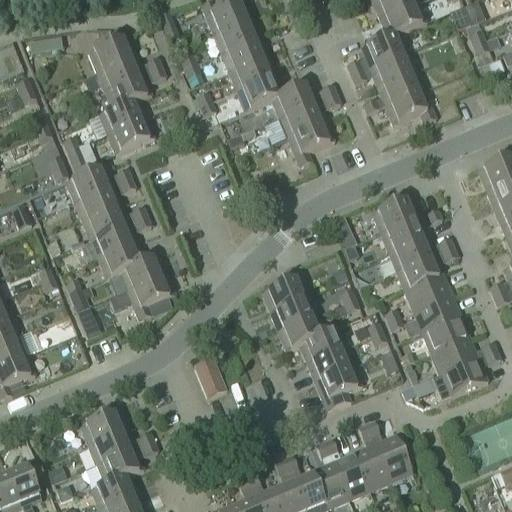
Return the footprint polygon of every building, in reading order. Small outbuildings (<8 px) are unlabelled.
[(414,0),(383,0),(371,5),(379,24),(418,8),(414,0)] [(213,6),(201,11),(213,40),(251,24),(243,4),(217,15),(213,6)] [(379,24),(387,43),(399,38),(426,27),(418,8),(379,24)] [(251,24),(213,40),(221,59),(259,43),(251,24)] [(115,46),(88,58),(96,78),(135,62),(123,32),(111,37),(115,46)] [(479,37),(467,42),(471,52),(483,47),(479,37)] [(387,43),(360,54),(368,74),(407,57),(399,38),(387,43)] [(259,43),(221,59),(228,78),(267,62),(259,43)] [(61,44),(30,49),(31,59),(63,54),(61,44)] [(483,47),(471,52),(475,61),(487,56),(483,47)] [(407,57),(368,74),(376,92),(415,76),(407,57)] [(192,60),(179,65),(183,74),(196,69),(192,60)] [(135,62),(96,78),(104,97),(143,80),(135,62)] [(267,62),(228,78),(236,97),(275,81),(267,62)] [(157,63),(145,69),(149,78),(161,73),(157,63)] [(358,67),(346,71),(350,81),(362,76),(358,67)] [(196,69),(183,74),(187,84),(200,79),(196,69)] [(161,73),(149,78),(153,87),(165,82),(161,73)] [(362,76),(350,81),(354,90),(366,85),(362,76)] [(415,76),(376,92),(384,112),(423,96),(415,76)] [(104,97),(112,114),(112,115),(137,105),(138,106),(152,100),(143,80),(104,97)] [(275,81),(236,97),(244,116),(271,106),(283,100),(283,99),(275,81)] [(27,84),(15,89),(19,99),(31,94),(27,84)] [(283,100),(271,106),(279,124),(317,108),(309,88),(283,99),(283,100)] [(332,91),(320,96),(324,106),(336,101),(332,91)] [(31,94),(19,99),(23,109),(35,104),(31,94)] [(423,96),(384,112),(392,131),(419,120),(423,129),(435,124),(423,96)] [(207,98),(192,104),(196,113),(211,107),(207,98)] [(19,99),(5,105),(9,114),(23,109),(19,99)] [(336,101),(324,106),(327,115),(340,110),(336,101)] [(112,114),(90,123),(98,143),(106,140),(145,124),(138,106),(137,105),(112,115),(112,114)] [(374,105),(362,110),(366,119),(378,114),(374,105)] [(211,107),(196,113),(200,123),(215,116),(211,107)] [(317,108),(279,124),(286,143),(325,127),(317,108)] [(43,122),(31,127),(35,137),(47,132),(43,122)] [(145,124),(106,140),(110,150),(98,155),(102,165),(153,143),(145,124)] [(325,127),(286,143),(298,172),(311,167),(307,158),(333,147),(325,127)] [(47,132),(35,137),(25,141),(29,150),(51,141),(47,132)] [(74,142),(62,147),(66,157),(78,152),(74,142)] [(504,165),(477,176),(485,196),(511,184),(511,149),(500,155),(504,165)] [(78,152),(66,157),(74,177),(86,171),(78,152)] [(60,163),(47,168),(51,177),(64,172),(60,163)] [(64,172),(51,177),(55,186),(67,181),(64,172)] [(104,172),(65,188),(74,209),(131,185),(127,175),(108,182),(104,172)] [(511,184),(485,196),(493,215),(511,206),(511,184)] [(131,185),(74,209),(81,227),(120,211),(116,201),(134,193),(131,185)] [(399,209),(372,220),(380,239),(419,223),(407,194),(395,199),(399,209)] [(511,206),(493,215),(501,234),(511,228),(511,206)] [(22,210),(10,215),(18,234),(31,229),(22,210)] [(120,211),(81,227),(89,245),(146,222),(142,213),(124,220),(120,211)] [(419,223),(380,239),(388,258),(427,242),(423,233),(441,225),(437,216),(419,223)] [(66,242),(78,237),(71,221),(59,225),(66,242)] [(146,222),(89,245),(97,264),(136,248),(132,239),(150,231),(146,222)] [(511,228),(501,234),(508,252),(511,250),(511,228)] [(427,242),(388,258),(396,277),(435,261),(440,258),(453,253),(449,244),(431,251),(427,242)] [(136,248),(97,264),(105,284),(118,279),(118,278),(144,267),(143,266),(136,248)] [(347,266),(357,262),(352,251),(342,255),(347,266)] [(440,258),(444,267),(457,262),(453,253),(440,258)] [(144,267),(118,278),(118,279),(126,297),(165,281),(156,261),(143,266),(144,267)] [(435,261),(396,277),(403,296),(443,280),(435,261)] [(511,271),(503,275),(511,296),(511,295),(511,271)] [(49,273),(36,278),(41,288),(53,283),(49,273)] [(288,287),(261,298),(269,318),(308,302),(296,273),(284,278),(288,287)] [(443,280),(403,296),(413,318),(452,302),(443,280)] [(165,281),(126,297),(138,326),(149,321),(146,312),(173,300),(165,281)] [(53,283),(41,288),(44,297),(56,292),(53,283)] [(76,285),(64,290),(68,299),(80,294),(76,285)] [(501,288),(489,293),(493,303),(505,298),(501,288)] [(80,294),(68,299),(72,308),(84,303),(80,294)] [(351,295),(339,300),(343,309),(355,304),(351,295)] [(505,298),(493,303),(496,312),(509,307),(505,298)] [(308,302),(269,318),(277,337),(316,321),(308,302)] [(452,302),(413,318),(421,339),(460,322),(452,302)] [(3,304),(0,305),(0,328),(11,324),(3,304)] [(355,304),(343,309),(335,313),(338,322),(359,314),(355,304)] [(99,341),(93,326),(87,313),(76,318),(81,331),(83,338),(86,346),(99,341)] [(396,314),(383,320),(387,329),(399,323),(396,314)] [(316,321),(277,337),(285,356),(299,351),(298,350),(324,339),(324,338),(316,321)] [(460,322),(421,339),(430,360),(469,344),(460,322)] [(399,323),(387,329),(390,336),(403,331),(399,323)] [(11,324),(0,328),(0,348),(18,342),(11,324)] [(378,328),(366,333),(370,343),(382,338),(378,328)] [(298,350),(299,351),(306,369),(345,353),(337,333),(324,338),(324,339),(298,350)] [(382,338),(370,343),(373,351),(385,347),(382,338)] [(18,342),(0,348),(0,371),(26,360),(18,342)] [(469,344),(430,360),(441,385),(479,368),(478,365),(496,357),(493,349),(475,357),(469,344)] [(345,353),(306,369),(314,388),(353,371),(345,353)] [(413,356),(400,361),(404,370),(417,365),(413,356)] [(479,368),(441,385),(448,403),(487,387),(481,373),(500,365),(496,357),(478,365),(479,368)] [(26,360),(0,371),(0,405),(11,401),(8,391),(34,380),(26,360)] [(213,362),(192,371),(197,382),(217,373),(213,362)] [(353,371),(314,388),(326,417),(350,407),(346,398),(361,391),(353,371)] [(217,373),(197,382),(201,392),(221,384),(217,373)] [(221,384),(201,392),(205,403),(225,394),(221,384)] [(106,421),(79,432),(88,452),(127,436),(114,407),(102,412),(106,421)] [(457,431),(464,459),(493,452),(486,424),(457,431)] [(374,427),(365,430),(371,443),(379,439),(374,427)] [(365,430),(357,434),(362,446),(371,443),(365,430)] [(127,436),(88,452),(96,471),(134,455),(127,436)] [(149,438),(137,443),(141,452),(153,447),(149,438)] [(395,440),(373,449),(390,488),(412,479),(395,440)] [(332,445),(323,448),(328,460),(337,457),(332,445)] [(153,447),(141,452),(145,462),(157,457),(153,447)] [(323,448),(315,452),(320,464),(328,460),(323,448)] [(373,449),(352,458),(368,497),(390,488),(373,449)] [(134,455),(96,471),(103,488),(103,490),(129,479),(129,480),(143,475),(134,455)] [(352,458),(331,466),(347,506),(368,497),(352,458)] [(292,461),(282,465),(288,477),(297,473),(292,461)] [(282,465),(273,469),(278,481),(288,477),(282,465)] [(331,466),(310,475),(325,511),(332,511),(347,506),(331,466)] [(24,467),(5,475),(20,511),(24,511),(40,506),(24,467)] [(53,489),(64,485),(58,473),(48,477),(53,489)] [(511,481),(509,473),(489,481),(494,494),(511,486),(511,481)] [(20,511),(5,475),(0,476),(0,511),(20,511)] [(325,511),(310,475),(290,484),(302,511),(325,511)] [(254,477),(245,481),(250,493),(259,489),(254,477)] [(103,488),(89,494),(97,511),(104,511),(137,498),(129,480),(129,479),(103,490),(103,488)] [(245,481),(235,485),(240,497),(250,493),(245,481)] [(302,511),(290,484),(272,491),(280,511),(302,511)] [(280,511),(272,491),(253,499),(258,511),(280,511)] [(56,496),(60,506),(71,501),(69,495),(62,493),(56,496)] [(142,511),(137,498),(104,511),(142,511)] [(258,511),(253,499),(234,507),(236,511),(258,511)]
